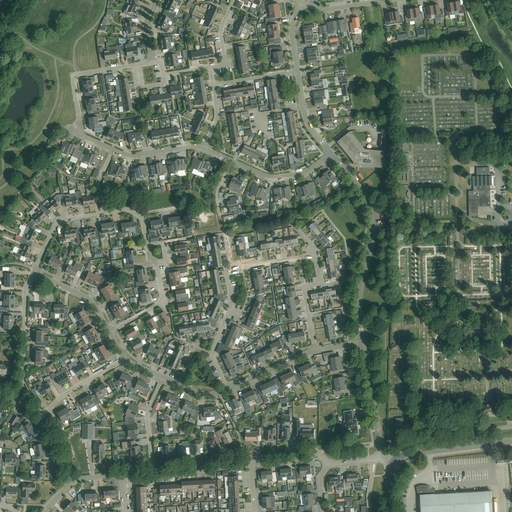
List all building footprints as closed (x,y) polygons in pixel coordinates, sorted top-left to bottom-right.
[(128,3),(127,5),(137,10),(139,6),(136,5),(138,1),(136,0),(130,0),(129,4),(128,3)] [(170,0),(167,0),(166,4),(175,8),(176,5),(179,6),(181,2),(177,0),(174,0),(174,2),(170,0)] [(254,0),(253,4),(257,5),(256,7),(261,10),(264,4),(261,3),(262,0),(254,0)] [(269,8),(270,12),(280,11),(278,4),(273,5),(272,2),(266,3),(267,9),(269,8)] [(453,3),(454,12),(458,11),(459,14),(464,14),(463,7),(460,8),(459,2),(453,3)] [(455,15),(454,12),(453,3),(447,4),(448,9),(445,10),(446,16),(449,16),(455,15)] [(175,8),(166,4),(163,10),(169,12),(168,15),(174,18),(176,13),(173,12),(175,8)] [(135,14),(137,10),(127,5),(126,8),(127,8),(124,14),(131,17),(133,13),(135,14)] [(433,6),(434,15),(435,18),(443,17),(442,10),(440,11),(439,5),(433,6)] [(211,6),(209,11),(217,14),(219,9),(211,6)] [(431,16),(434,15),(433,6),(427,7),(428,13),(425,13),(426,20),(431,19),(431,16)] [(413,10),(415,21),(423,20),(422,13),(419,14),(419,9),(413,10)] [(406,23),(415,21),(413,10),(407,11),(408,16),(405,16),(406,23)] [(217,14),(209,11),(207,16),(215,19),(217,14)] [(269,23),(272,22),(275,22),(275,19),(281,18),(280,11),(270,12),(270,17),(268,17),(269,23)] [(393,13),(394,25),(403,23),(402,17),(399,17),(398,12),(393,13)] [(386,26),(394,25),(393,13),(387,14),(388,19),(385,19),(386,26)] [(240,14),(238,19),(246,23),(248,18),(240,14)] [(159,20),(168,24),(169,21),(172,22),(174,18),(168,15),(167,18),(161,15),(159,20)] [(207,16),(204,21),(212,24),(215,19),(207,16)] [(360,27),(358,18),(352,19),(353,25),(350,25),(351,33),(354,33),(354,28),(360,27)] [(124,26),(124,29),(135,27),(135,23),(132,23),(131,19),(123,20),(123,23),(122,24),(123,26),(124,26)] [(246,23),(238,19),(236,24),(244,28),(246,23)] [(168,25),(168,24),(159,20),(156,26),(162,28),(161,31),(167,34),(170,26),(168,25)] [(212,24),(204,21),(202,26),(210,29),(212,24)] [(342,21),(336,22),(337,31),(340,30),(341,33),(347,32),(346,26),(343,26),(342,21)] [(272,25),(272,22),(269,23),(265,23),(266,29),(268,29),(269,33),(279,31),(278,25),(272,25)] [(337,31),(336,22),(330,23),(331,28),(328,29),(329,34),(336,33),(335,31),(337,31)] [(244,28),(236,24),(234,29),(242,33),(244,28)] [(303,30),(304,36),(313,35),(312,29),(315,28),(314,25),(308,26),(309,29),(303,30)] [(136,32),(135,27),(124,29),(124,32),(126,31),(127,38),(134,36),(133,32),(136,32)] [(242,33),(234,29),(231,34),(239,38),(242,33)] [(275,44),(275,42),(274,39),(280,38),(279,31),(269,33),(270,37),(267,37),(268,43),(269,43),(269,45),(275,44)] [(159,39),(160,45),(170,43),(173,42),(172,37),(175,36),(174,34),(172,34),(165,35),(166,38),(159,39)] [(304,36),(305,42),(311,41),(311,44),(317,43),(316,40),(314,40),(313,35),(304,36)] [(171,47),(170,43),(160,45),(161,50),(167,49),(168,53),(172,52),(174,51),(174,46),(171,47)] [(105,61),(110,60),(108,48),(106,48),(107,51),(103,52),(103,47),(98,48),(99,54),(103,53),(105,61)] [(274,59),(283,57),(282,52),(277,52),(276,47),(269,48),(270,55),(273,55),(274,59)] [(308,59),(317,57),(316,57),(319,56),(318,51),(318,48),(312,49),(312,52),(307,52),(308,59)] [(179,51),(174,51),(172,52),(173,55),(167,56),(168,61),(177,60),(177,56),(180,56),(179,51)] [(274,59),(275,64),(271,65),(272,68),(279,67),(278,64),(284,63),(283,57),(274,59)] [(317,63),(317,57),(308,59),(309,65),(314,64),(315,67),(320,66),(320,63),(317,63)] [(177,60),(168,61),(168,67),(175,66),(175,69),(182,68),(181,63),(178,63),(177,60)] [(310,75),(311,81),(320,80),(319,74),(322,74),(321,70),(315,71),(316,74),(310,75)] [(92,86),(92,83),(95,82),(94,77),(87,78),(88,81),(82,82),(83,88),(92,86)] [(320,80),(311,81),(312,87),(318,87),(318,90),(324,89),(323,82),(320,82),(320,80)] [(96,90),(93,90),(92,86),(83,88),(84,94),(89,93),(90,96),(97,94),(96,90)] [(231,99),(230,90),(224,91),(221,91),(222,96),(224,95),(225,98),(222,98),(223,102),(231,101),(231,99)] [(313,95),(314,101),(323,100),(326,99),(324,90),(318,91),(319,94),(313,95)] [(86,106),(95,105),(94,99),(97,98),(97,95),(90,97),(91,99),(85,100),(86,106)] [(324,106),(323,100),(314,101),(315,107),(321,107),(321,110),(327,109),(326,105),(324,106)] [(95,105),(86,106),(87,112),(92,111),(93,114),(100,113),(99,110),(96,110),(95,105)] [(322,114),(323,121),(332,119),(334,119),(333,110),(327,111),(328,114),(322,114)] [(196,117),(204,120),(206,115),(198,111),(196,117)] [(89,124),(98,123),(97,119),(101,119),(100,114),(93,115),(93,118),(88,118),(89,124)] [(204,120),(196,117),(194,121),(202,125),(204,120)] [(332,119),(323,121),(324,127),(330,126),(330,129),(336,128),(335,125),(333,125),(332,119)] [(202,125),(194,121),(191,126),(199,130),(202,125)] [(98,126),(98,123),(89,124),(90,130),(95,129),(96,132),(103,131),(102,125),(98,126)] [(111,140),(115,131),(110,129),(111,126),(108,125),(106,131),(108,132),(106,137),(111,140)] [(199,130),(191,126),(189,132),(197,135),(199,130)] [(138,130),(133,131),(133,134),(135,143),(140,142),(139,136),(142,136),(141,129),(138,129),(138,130)] [(120,134),(115,131),(111,140),(117,142),(119,137),(121,138),(121,139),(124,139),(123,132),(120,133),(120,134)] [(133,131),(127,132),(127,131),(124,132),(125,139),(128,138),(129,144),(135,143),(133,134),(133,131)] [(337,142),(337,143),(353,161),(357,166),(382,168),(384,152),(365,150),(350,132),(337,142)] [(295,142),(296,148),(305,146),(304,140),(298,141),(297,135),(288,137),(289,143),(295,142)] [(240,137),(231,139),(232,145),(233,145),(233,147),(234,148),(239,147),(238,144),(241,144),(240,137)] [(62,154),(66,156),(68,153),(71,145),(67,143),(68,140),(64,138),(61,144),(62,145),(59,152),(62,154)] [(66,156),(71,158),(71,157),(74,158),(78,160),(81,152),(78,151),(79,146),(77,145),(76,146),(73,145),(74,144),(72,143),(71,145),(68,153),(66,156)] [(241,153),(247,156),(250,148),(245,145),(241,153)] [(250,148),(247,156),(252,158),(256,150),(250,148)] [(89,163),(93,155),(88,153),(90,150),(87,149),(84,155),(81,162),(88,166),(89,165),(89,163)] [(258,161),(263,163),(267,155),(269,151),(263,149),(261,153),(258,161)] [(252,158),(258,161),(261,153),(256,150),(252,158)] [(306,152),(297,153),(298,162),(302,161),(301,159),(307,158),(306,152)] [(94,153),(93,155),(89,163),(89,165),(96,168),(99,161),(96,159),(98,156),(95,155),(96,154),(94,153)] [(278,157),(280,168),(286,167),(285,162),(287,161),(286,155),(278,157)] [(193,162),(189,170),(192,171),(193,169),(198,171),(198,170),(201,162),(197,160),(197,159),(193,158),(192,162),(193,162)] [(175,161),(177,170),(177,172),(185,170),(183,159),(177,160),(177,159),(175,159),(175,161)] [(198,171),(197,172),(202,173),(204,175),(204,176),(209,178),(212,169),(209,168),(211,163),(207,162),(206,163),(204,162),(204,160),(202,160),(201,162),(198,170),(198,171)] [(169,174),(173,174),(173,173),(177,172),(177,170),(175,161),(170,162),(170,161),(166,162),(167,166),(168,166),(169,174)] [(115,178),(116,177),(116,176),(117,175),(120,167),(116,165),(116,164),(112,162),(110,167),(111,167),(108,175),(115,178)] [(154,175),(158,174),(158,173),(157,165),(156,162),(154,163),(155,165),(149,166),(151,178),(154,177),(154,175)] [(156,162),(157,165),(158,173),(163,172),(163,174),(166,174),(165,166),(162,166),(161,163),(158,163),(158,162),(156,162)] [(121,165),(120,167),(117,175),(116,176),(116,177),(120,179),(123,180),(128,170),(122,167),(123,166),(121,165)] [(140,165),(138,166),(140,177),(144,176),(145,177),(148,177),(146,165),(140,166),(140,165)] [(140,177),(138,166),(136,166),(136,167),(133,168),(134,169),(130,169),(132,181),(140,179),(140,177)] [(489,174),(489,168),(476,168),(476,177),(470,177),(470,186),(477,186),(477,191),(479,191),(479,196),(468,197),(469,217),(478,217),(477,207),(490,207),(490,186),(493,186),(492,177),(491,177),(491,174),(489,174)] [(322,174),(323,176),(324,176),(329,183),(330,183),(331,185),(335,182),(334,181),(336,179),(331,173),(329,175),(327,172),(324,174),(323,173),(322,174)] [(240,186),(242,181),(244,182),(245,179),(238,176),(237,179),(233,177),(232,180),(231,179),(230,181),(232,182),(240,186)] [(326,187),(330,183),(329,183),(324,176),(323,176),(320,179),(318,177),(315,180),(319,185),(320,184),(325,190),(327,188),(326,187)] [(244,187),(240,186),(232,182),(230,187),(234,188),(232,191),(240,194),(241,191),(242,192),(244,187)] [(303,184),(304,187),(306,195),(311,194),(311,196),(314,195),(313,188),(314,187),(312,182),(308,183),(308,185),(306,185),(305,184),(303,184)] [(257,198),(257,197),(261,189),(257,187),(258,185),(254,183),(251,189),(252,189),(249,196),(252,198),(252,196),(257,198)] [(304,187),(301,188),(300,186),(297,187),(298,192),(297,192),(299,200),(302,199),(302,198),(306,196),(306,195),(304,187)] [(257,198),(256,200),(264,202),(267,194),(268,195),(270,190),(266,189),(266,190),(263,189),(264,188),(262,187),(261,189),(257,197),(257,198)] [(281,188),(281,190),(282,199),(283,199),(287,198),(288,200),(291,199),(290,192),(291,192),(290,187),(286,187),(286,188),(283,189),(283,188),(281,188)] [(274,191),(275,195),(274,195),(275,203),(278,203),(278,201),(283,200),(283,199),(282,199),(281,190),(281,188),(274,189),(274,191)] [(93,196),(87,197),(89,206),(94,205),(93,198),(96,197),(95,191),(92,191),(93,196)] [(70,195),(71,206),(77,206),(76,198),(79,198),(78,194),(78,192),(75,192),(75,194),(69,195),(70,195)] [(78,194),(79,198),(79,200),(82,200),(83,207),(89,206),(87,197),(82,198),(81,193),(78,194)] [(71,206),(70,195),(64,196),(64,194),(58,195),(59,201),(65,200),(66,207),(71,206)] [(53,199),(49,203),(55,209),(59,206),(57,203),(59,201),(58,195),(53,199)] [(226,207),(229,207),(237,205),(237,201),(238,200),(238,197),(230,198),(230,201),(227,202),(227,205),(226,205),(226,207)] [(51,213),(55,209),(49,203),(45,206),(43,204),(41,206),(45,211),(47,209),(51,213)] [(229,207),(230,212),(233,211),(234,214),(242,213),(241,210),(239,210),(239,205),(237,205),(229,207)] [(45,211),(41,206),(38,208),(40,210),(36,214),(42,221),(46,217),(43,213),(45,211)] [(38,224),(42,221),(36,214),(35,212),(31,216),(32,218),(29,222),(28,222),(27,224),(32,227),(34,224),(36,222),(38,224)] [(173,218),(175,227),(178,227),(179,230),(184,229),(183,222),(180,223),(179,217),(173,218)] [(171,228),(175,227),(173,218),(167,219),(168,225),(165,225),(166,232),(172,231),(171,228)] [(161,233),(166,232),(165,225),(162,226),(161,220),(156,221),(157,230),(161,230),(161,233)] [(157,230),(156,221),(150,222),(151,229),(148,229),(149,235),(155,234),(154,231),(157,230)] [(127,223),(128,233),(133,232),(133,236),(139,235),(137,228),(134,228),(133,222),(127,223)] [(312,233),(318,227),(314,222),(308,228),(312,233)] [(23,232),(35,238),(38,233),(31,230),(32,227),(27,224),(26,225),(24,223),(23,226),(25,227),(23,232)] [(107,224),(108,233),(112,232),(113,235),(118,234),(117,228),(114,229),(113,223),(107,224)] [(128,233),(127,223),(121,225),(122,230),(119,231),(120,238),(125,237),(124,233),(128,233)] [(108,233),(107,224),(100,225),(101,231),(98,231),(100,239),(105,238),(104,234),(108,233)] [(312,233),(316,237),(322,232),(318,227),(312,233)] [(93,228),(88,229),(89,238),(90,238),(90,242),(92,241),(92,240),(98,239),(97,231),(94,231),(93,228)] [(69,230),(70,239),(76,238),(77,244),(80,243),(78,234),(75,235),(74,229),(69,230)] [(89,238),(88,229),(82,230),(83,233),(80,234),(81,242),(84,241),(84,239),(89,238)] [(70,239),(69,230),(63,231),(64,234),(58,235),(59,244),(65,243),(65,240),(70,239)] [(17,235),(15,238),(20,240),(25,243),(26,240),(33,243),(35,238),(23,232),(21,237),(17,235)] [(326,236),(322,232),(316,237),(319,242),(326,236)] [(326,236),(319,242),(324,248),(325,250),(331,249),(331,248),(330,244),(329,242),(330,241),(327,238),(332,235),(330,232),(326,236)] [(237,245),(245,243),(244,237),(245,237),(245,235),(239,236),(239,238),(236,239),(237,245)] [(24,245),(22,250),(30,254),(32,249),(26,246),(27,243),(25,243),(20,240),(19,243),(24,245)] [(181,255),(188,254),(187,249),(185,249),(184,245),(174,246),(175,253),(181,252),(181,255)] [(30,254),(22,250),(22,251),(18,249),(16,254),(15,253),(14,256),(20,259),(21,256),(28,259),(30,254)] [(127,259),(136,257),(135,251),(129,252),(129,249),(122,250),(123,255),(126,254),(127,259)] [(210,250),(212,262),(221,261),(219,249),(210,250)] [(47,265),(52,267),(56,259),(57,257),(52,255),(53,252),(50,251),(47,257),(50,258),(47,265)] [(188,254),(181,255),(182,259),(176,260),(177,266),(187,265),(187,260),(189,260),(188,254)] [(58,260),(56,259),(52,267),(57,269),(60,263),(63,264),(67,256),(64,255),(62,258),(60,257),(58,260)] [(136,257),(127,259),(128,263),(123,263),(124,269),(132,267),(132,264),(137,263),(136,257)] [(64,273),(69,275),(73,267),(70,266),(72,262),(71,261),(67,259),(65,265),(67,266),(64,273)] [(73,267),(69,275),(75,277),(78,271),(80,272),(83,266),(75,263),(73,267)] [(284,273),(292,272),(291,267),(285,268),(285,265),(280,266),(281,271),(284,271),(284,273)] [(137,277),(146,276),(145,269),(140,270),(139,267),(133,268),(134,274),(137,273),(137,277)] [(168,273),(170,280),(180,278),(179,274),(187,273),(186,268),(183,269),(183,268),(174,269),(174,272),(168,273)] [(90,284),(94,275),(90,273),(91,271),(86,269),(83,275),(86,276),(84,282),(90,284)] [(254,279),(262,277),(262,274),(263,274),(262,269),(258,270),(258,272),(253,273),(254,279)] [(5,281),(14,281),(14,274),(8,274),(8,271),(0,271),(0,276),(5,277),(5,281)] [(98,277),(94,275),(90,284),(96,287),(99,282),(102,283),(104,277),(99,275),(98,277)] [(146,276),(137,277),(138,281),(135,282),(136,287),(142,286),(142,283),(148,282),(146,276)] [(180,278),(170,280),(171,287),(177,286),(177,289),(184,288),(183,282),(180,283),(180,278)] [(14,281),(5,281),(4,285),(0,285),(0,290),(8,290),(8,287),(14,287),(14,281)] [(103,296),(112,291),(110,287),(112,286),(109,281),(104,284),(105,287),(100,290),(103,296)] [(141,297),(150,295),(149,289),(143,290),(142,287),(136,288),(137,293),(140,293),(141,297)] [(259,295),(259,298),(262,299),(261,294),(265,294),(265,292),(268,291),(268,287),(265,288),(264,288),(256,289),(257,295),(259,295)] [(221,294),(220,288),(212,289),(213,295),(219,294),(220,295),(219,297),(221,298),(223,294),(223,293),(221,294)] [(182,298),(182,301),(189,300),(188,294),(185,294),(185,290),(175,292),(176,299),(182,298)] [(112,291),(103,296),(107,302),(112,299),(113,302),(119,299),(116,294),(114,295),(112,291)] [(4,302),(13,302),(14,295),(8,295),(8,292),(0,292),(0,297),(4,298),(4,302)] [(151,302),(150,295),(141,297),(141,301),(138,301),(139,307),(146,306),(145,303),(151,302)] [(219,308),(222,302),(224,303),(225,300),(221,298),(219,297),(212,297),(209,302),(210,304),(212,305),(213,306),(214,306),(219,308)] [(262,310),(264,304),(266,300),(262,299),(259,298),(258,302),(256,301),(254,306),(262,310)] [(119,299),(113,302),(115,305),(110,307),(113,313),(122,308),(120,305),(122,304),(119,299)] [(189,300),(182,301),(183,304),(177,305),(178,312),(188,310),(187,305),(189,305),(189,300)] [(13,308),(13,302),(4,302),(4,306),(0,305),(0,311),(7,311),(7,308),(13,308)] [(35,314),(39,314),(39,305),(34,304),(33,312),(30,312),(30,318),(35,318),(35,314)] [(39,305),(39,314),(43,314),(43,318),(47,319),(47,312),(44,312),(45,305),(39,305)] [(59,314),(59,305),(53,305),(53,312),(50,312),(50,319),(54,319),(55,314),(59,314)] [(64,305),(59,305),(59,314),(62,314),(62,319),(67,319),(67,313),(64,313),(64,305)] [(211,311),(219,315),(221,309),(219,308),(214,306),(213,306),(212,309),(210,308),(208,310),(211,311)] [(247,310),(260,315),(262,310),(254,306),(253,309),(248,307),(247,310)] [(124,312),(122,308),(113,313),(117,319),(122,316),(123,319),(129,316),(126,311),(124,312)] [(77,321),(86,316),(83,310),(78,313),(76,310),(70,314),(73,319),(75,317),(77,321)] [(257,320),(260,315),(247,310),(246,312),(251,314),(250,316),(257,320)] [(206,323),(208,323),(209,323),(210,322),(216,324),(217,320),(219,315),(211,311),(206,323)] [(158,323),(161,328),(164,332),(168,329),(165,323),(169,321),(163,312),(157,315),(161,321),(158,323)] [(3,323),(13,323),(13,316),(7,316),(7,313),(0,313),(0,318),(3,319),(3,323)] [(78,326),(80,331),(86,328),(84,325),(90,322),(86,316),(77,321),(80,325),(78,326)] [(255,325),(257,320),(250,316),(249,319),(244,317),(243,320),(255,325)] [(161,328),(158,323),(155,324),(152,318),(146,322),(151,331),(155,329),(156,331),(161,328)] [(197,333),(203,332),(202,324),(199,324),(198,320),(195,320),(196,325),(197,333)] [(232,327),(231,330),(241,334),(243,329),(233,325),(235,322),(230,320),(228,325),(232,327)] [(255,325),(243,320),(242,322),(247,324),(246,327),(253,330),(255,325)] [(202,324),(203,332),(210,331),(209,327),(211,326),(214,328),(216,324),(210,322),(209,323),(208,323),(206,323),(202,324)] [(13,323),(3,323),(3,327),(0,326),(0,332),(6,332),(6,329),(12,329),(13,323)] [(33,331),(33,337),(43,337),(43,333),(48,334),(48,328),(40,328),(40,331),(33,331)] [(85,335),(87,339),(96,334),(93,328),(88,331),(86,328),(80,331),(83,336),(85,335)] [(133,336),(134,339),(140,336),(137,331),(135,332),(133,328),(124,333),(128,339),(133,336)] [(225,333),(237,338),(239,339),(240,336),(242,336),(243,335),(241,334),(231,330),(230,332),(226,331),(225,333)] [(285,343),(289,342),(289,343),(295,342),(293,332),(291,333),(291,334),(282,336),(283,338),(285,343)] [(228,337),(227,340),(234,343),(237,338),(225,333),(224,335),(228,337)] [(96,334),(87,339),(89,342),(87,344),(90,348),(96,345),(94,343),(99,340),(96,334)] [(140,336),(134,339),(136,341),(131,344),(134,350),(143,345),(141,342),(143,340),(140,336)] [(48,337),(43,337),(33,337),(33,342),(39,342),(39,346),(47,346),(47,342),(48,342),(48,337)] [(285,343),(283,338),(279,339),(280,341),(277,342),(275,337),(273,338),(274,341),(274,342),(278,351),(283,348),(282,345),(285,343)] [(274,341),(273,338),(270,339),(272,344),(270,345),(273,353),(278,351),(274,342),(274,341)] [(224,349),(230,350),(231,348),(232,349),(234,343),(227,340),(225,345),(226,346),(224,349)] [(269,349),(266,350),(270,358),(275,355),(273,353),(270,345),(268,342),(266,343),(267,344),(269,349)] [(148,358),(150,359),(154,349),(151,348),(153,345),(150,344),(147,343),(143,352),(146,353),(145,354),(149,356),(148,358)] [(96,345),(90,348),(93,353),(95,352),(97,356),(106,351),(103,345),(97,348),(96,345)] [(175,347),(174,349),(184,354),(187,348),(179,345),(178,348),(175,347)] [(265,360),(270,358),(266,350),(263,351),(260,345),(258,346),(265,360)] [(260,362),(265,360),(258,346),(259,348),(257,349),(259,353),(256,355),(256,353),(260,362)] [(33,351),(33,357),(42,357),(43,353),(45,353),(45,348),(39,348),(39,351),(33,351)] [(154,349),(150,359),(152,360),(153,357),(156,359),(156,358),(159,359),(163,350),(158,348),(157,350),(154,349)] [(182,359),(184,354),(174,349),(173,352),(175,353),(174,356),(182,359)] [(230,350),(224,349),(223,352),(221,353),(222,356),(224,361),(232,357),(233,357),(232,354),(231,355),(230,352),(230,350)] [(109,357),(106,351),(97,356),(99,360),(97,361),(100,366),(106,363),(104,360),(109,357)] [(252,366),(260,362),(256,353),(253,355),(251,351),(247,354),(252,366)] [(172,361),(179,365),(182,359),(174,356),(172,355),(171,357),(173,358),(172,361)] [(331,361),(332,365),(341,363),(340,357),(334,358),(334,355),(324,356),(324,359),(325,359),(325,362),(331,361)] [(42,357),(33,357),(32,362),(39,362),(39,366),(45,366),(45,361),(42,360),(42,357)] [(77,365),(81,373),(86,370),(82,364),(85,362),(82,357),(78,359),(80,363),(77,365)] [(224,361),(227,366),(239,360),(238,358),(233,360),(232,357),(224,361)] [(177,370),(179,365),(172,361),(168,360),(164,368),(168,370),(170,367),(177,370)] [(239,360),(227,366),(229,370),(242,364),(236,367),(235,364),(240,362),(239,360)] [(81,373),(77,365),(73,367),(71,363),(67,365),(70,371),(73,369),(77,376),(81,373)] [(311,363),(305,366),(309,375),(312,373),(314,376),(319,374),(316,367),(315,365),(312,367),(311,363)] [(341,363),(332,365),(332,369),(329,369),(330,373),(328,373),(328,375),(337,374),(336,371),(342,370),(341,363)] [(242,364),(229,370),(232,378),(236,376),(235,374),(240,371),(239,369),(243,367),(242,364)] [(305,376),(309,375),(305,366),(299,369),(300,372),(298,374),(301,382),(307,380),(305,376)] [(63,373),(59,375),(64,383),(69,380),(65,374),(68,372),(64,367),(61,369),(63,373)] [(292,372),(286,375),(290,383),(294,381),(296,385),(301,383),(297,376),(295,377),(292,372)] [(64,383),(59,375),(58,373),(55,374),(54,373),(50,375),(53,381),(55,379),(59,386),(64,383)] [(120,382),(123,384),(127,375),(121,373),(119,378),(116,377),(114,383),(116,384),(118,385),(120,382)] [(125,388),(130,390),(133,384),(130,383),(132,378),(127,375),(123,384),(126,385),(125,388)] [(290,383),(286,375),(280,378),(283,383),(280,384),(283,391),(288,389),(286,385),(290,383)] [(335,385),(344,384),(343,377),(338,378),(337,375),(331,376),(331,382),(334,381),(335,385)] [(42,385),(47,393),(51,390),(48,384),(50,382),(47,377),(43,379),(46,383),(42,385)] [(136,389),(139,391),(143,383),(138,380),(135,385),(133,384),(130,390),(134,392),(136,389)] [(274,381),(266,384),(270,392),(276,389),(280,396),(284,394),(278,383),(275,384),(274,381)] [(47,393),(42,385),(39,387),(36,383),(32,385),(36,390),(38,389),(42,395),(47,393)] [(148,385),(143,383),(139,391),(143,392),(141,396),(146,398),(149,391),(146,390),(148,385)] [(98,387),(102,395),(108,392),(109,395),(112,393),(108,387),(106,389),(103,384),(98,387)] [(265,394),(270,392),(266,384),(260,387),(262,391),(260,392),(265,403),(269,401),(265,394)] [(344,384),(335,385),(336,389),(333,390),(334,395),(340,394),(340,391),(345,390),(344,384)] [(104,398),(102,395),(98,387),(93,390),(95,394),(93,396),(94,398),(92,400),(89,395),(84,398),(90,409),(100,403),(99,400),(104,398)] [(253,390),(248,393),(252,401),(256,399),(258,404),(262,402),(258,394),(256,395),(253,390)] [(166,403),(169,404),(173,396),(167,393),(165,399),(162,397),(160,404),(164,406),(166,403)] [(249,403),(252,401),(248,393),(243,395),(245,400),(242,402),(246,410),(251,408),(249,403)] [(173,396),(169,404),(172,406),(171,409),(176,411),(179,405),(176,403),(178,398),(173,396)] [(84,398),(79,401),(82,406),(79,407),(82,413),(90,409),(84,398)] [(237,402),(236,398),(230,401),(234,410),(238,408),(240,412),(245,410),(241,401),(237,402)] [(187,413),(191,404),(185,401),(183,405),(180,404),(177,411),(182,414),(183,411),(187,413)] [(123,407),(136,413),(138,408),(137,407),(138,404),(133,402),(131,405),(129,404),(128,407),(124,405),(123,407)] [(191,404),(187,413),(191,414),(189,418),(197,422),(199,412),(195,410),(197,407),(191,404)] [(128,422),(134,421),(134,418),(136,413),(123,407),(122,410),(126,411),(125,414),(129,416),(127,419),(128,422)] [(209,408),(210,417),(214,417),(215,420),(220,419),(219,411),(216,411),(216,407),(209,408)] [(66,408),(62,411),(66,419),(69,417),(71,421),(80,416),(77,410),(70,414),(66,408)] [(206,418),(210,417),(209,408),(203,409),(203,412),(200,413),(200,421),(206,421),(206,418)] [(15,413),(12,411),(8,416),(9,416),(5,422),(8,424),(9,423),(13,426),(13,427),(19,418),(14,415),(15,413)] [(66,419),(62,411),(57,413),(60,419),(57,421),(61,427),(63,425),(62,423),(64,422),(64,420),(66,419)] [(353,420),(352,411),(344,412),(345,419),(346,421),(344,421),(346,431),(352,431),(353,434),(358,434),(356,420),(353,420)] [(169,418),(163,415),(164,419),(163,419),(164,422),(159,422),(160,433),(168,432),(168,428),(170,428),(169,421),(170,421),(169,418)] [(299,420),(294,420),(294,428),(299,428),(299,434),(300,434),(300,438),(305,438),(305,439),(309,439),(309,438),(314,438),(314,429),(303,429),(303,425),(299,425),(299,420)] [(134,421),(128,422),(125,423),(125,425),(127,425),(127,431),(137,430),(136,424),(134,424),(134,421)] [(23,430),(25,433),(33,427),(29,423),(24,426),(23,424),(17,428),(20,432),(23,430)] [(82,424),(82,439),(92,440),(93,425),(82,424)] [(184,429),(187,435),(195,431),(192,425),(184,429)] [(36,432),(33,427),(25,433),(27,436),(25,438),(28,442),(33,438),(31,436),(36,432)] [(261,436),(261,428),(257,428),(257,431),(255,432),(255,433),(245,434),(246,441),(257,441),(256,436),(261,436)] [(276,435),(276,428),(270,428),(270,430),(264,430),(265,433),(265,441),(273,440),(273,435),(276,435)] [(290,440),(290,428),(281,428),(281,440),(290,440)] [(137,430),(127,431),(128,437),(126,437),(126,440),(137,439),(136,436),(138,436),(137,430)] [(222,435),(220,430),(215,432),(218,438),(221,437),(224,444),(228,442),(228,443),(232,441),(228,432),(222,435)] [(209,444),(206,445),(207,447),(209,446),(212,451),(218,448),(216,444),(219,442),(215,434),(209,436),(211,441),(208,442),(209,444)] [(203,448),(202,440),(195,441),(195,444),(191,445),(192,455),(200,454),(199,448),(203,448)] [(130,454),(140,453),(139,446),(134,447),(134,441),(122,443),(122,449),(126,448),(126,449),(127,450),(129,450),(130,454)] [(188,448),(188,441),(181,442),(182,447),(177,448),(178,457),(186,456),(185,448),(188,448)] [(33,448),(34,452),(43,450),(42,444),(36,445),(36,442),(29,443),(30,449),(33,448)] [(103,444),(94,443),(94,451),(93,451),(93,463),(104,463),(104,451),(103,451),(103,444)] [(169,448),(169,446),(161,447),(163,459),(169,458),(169,455),(174,454),(173,447),(169,448)] [(43,450),(34,452),(34,455),(32,456),(33,461),(39,460),(39,457),(45,455),(43,450)] [(140,459),(140,453),(130,454),(130,459),(127,459),(128,465),(134,464),(134,460),(140,459)] [(16,455),(12,455),(12,456),(5,455),(5,463),(13,464),(13,466),(19,466),(19,459),(16,459),(16,455)] [(34,471),(44,471),(45,466),(39,465),(39,462),(32,462),(32,467),(35,468),(34,471)] [(305,467),(306,475),(311,474),(311,476),(315,475),(314,468),(311,468),(310,466),(305,467)] [(297,479),(302,479),(301,475),(306,475),(305,467),(299,468),(300,474),(297,475),(298,477),(296,477),(297,479)] [(286,477),(287,477),(286,469),(280,470),(280,472),(276,472),(278,481),(286,480),(286,477)] [(286,469),(287,477),(287,480),(296,479),(295,470),(291,470),(291,469),(286,469)] [(44,477),(44,471),(34,471),(34,475),(31,475),(31,480),(38,480),(38,477),(44,477)] [(262,480),(267,479),(267,471),(261,472),(261,473),(258,474),(259,482),(262,481),(262,480)] [(272,471),(267,471),(267,479),(268,482),(277,481),(276,472),(272,473),(272,471)] [(352,474),(352,484),(356,483),(356,488),(361,487),(361,479),(358,479),(357,473),(352,474)] [(349,484),(352,484),(352,474),(346,474),(347,480),(343,480),(344,482),(344,487),(349,486),(349,484)] [(344,487),(344,482),(341,483),(340,476),(335,477),(335,487),(338,486),(339,489),(339,491),(344,490),(344,489),(344,487)] [(335,487),(335,477),(329,477),(329,483),(326,483),(327,493),(332,492),(332,487),(335,487)] [(35,484),(22,484),(22,491),(22,497),(28,498),(28,492),(34,492),(35,484)] [(9,485),(2,485),(2,492),(6,492),(6,497),(9,497),(9,496),(16,496),(16,488),(9,488),(9,485)] [(425,487),(424,487),(423,487),(421,487),(420,487),(419,488),(418,488),(420,496),(421,511),(492,511),(492,500),(491,492),(434,495),(434,493),(434,491),(433,491),(432,490),(431,489),(428,488),(428,487),(426,487),(425,487)] [(109,502),(109,498),(109,488),(103,489),(104,495),(100,495),(101,501),(106,501),(106,502),(109,502)] [(114,488),(109,488),(109,498),(113,498),(113,501),(118,500),(118,492),(114,492),(114,488)] [(95,491),(90,492),(90,501),(94,501),(94,504),(99,503),(99,497),(95,498),(95,491)] [(304,500),(313,500),(313,494),(308,494),(308,491),(302,491),(300,492),(300,494),(301,494),(302,500),(304,500)] [(87,502),(90,501),(90,492),(84,492),(85,498),(81,498),(82,505),(87,504),(87,502)] [(263,503),(271,502),(270,499),(274,499),(273,493),(267,494),(268,497),(263,497),(263,503)] [(67,506),(73,511),(74,511),(77,509),(79,511),(80,511),(83,509),(78,505),(76,507),(71,502),(68,505),(67,505),(67,506)] [(271,502),(263,503),(263,508),(268,508),(268,511),(274,511),(273,508),(275,507),(275,502),(271,502)]
